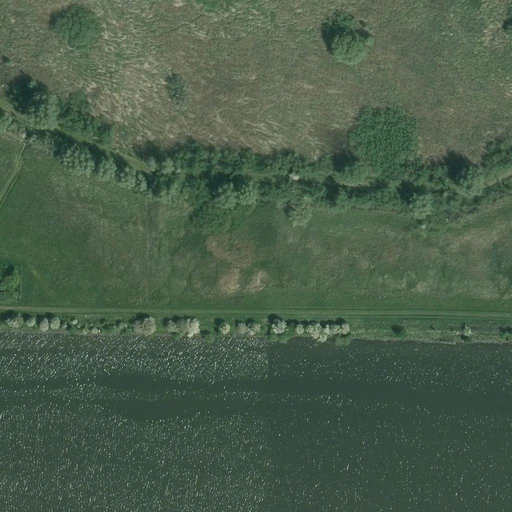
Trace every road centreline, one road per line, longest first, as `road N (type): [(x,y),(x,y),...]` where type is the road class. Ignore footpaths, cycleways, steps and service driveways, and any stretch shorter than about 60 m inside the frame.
road 1 (track): [(511,169),(465,190),(154,173),(0,102)]
road 2 (track): [(0,309),(511,317)]
